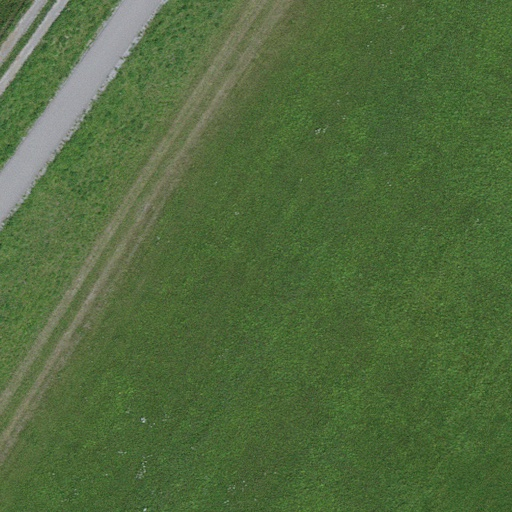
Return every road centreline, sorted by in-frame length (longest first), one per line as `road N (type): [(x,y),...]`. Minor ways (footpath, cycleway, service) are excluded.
road 1 (track): [(282,0),(0,427)]
road 2 (track): [(0,211),(156,0)]
